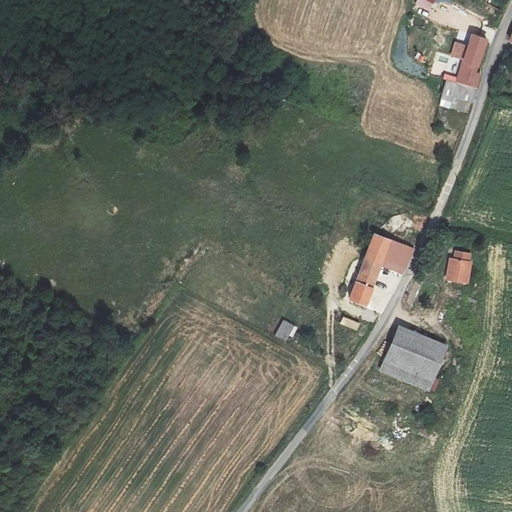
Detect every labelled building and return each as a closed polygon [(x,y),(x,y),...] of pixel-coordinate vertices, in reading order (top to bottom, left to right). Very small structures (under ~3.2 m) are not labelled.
[(417,0),(416,4),(429,11),(434,0),(417,0)] [(457,84),(476,90),(480,75),(476,73),(488,41),(472,35),(468,48),(464,60),(457,84)] [(452,57),(464,60),(468,48),(456,44),(452,57)] [(447,81),(440,105),(451,108),(455,97),(472,102),(476,90),(457,84),(447,81)] [(402,273),(413,250),(374,234),(356,282),(348,300),(366,307),(382,265),(402,273)] [(470,253),(456,250),(455,258),(451,257),(447,280),(468,283),(471,261),(469,260),(470,253)] [(339,325),(357,331),(360,323),(343,317),(339,325)] [(295,325),(283,320),(277,334),(288,339),(295,325)] [(358,337),(365,340),(369,327),(362,325),(358,337)] [(400,327),(381,371),(427,391),(428,388),(433,377),(446,348),(400,327)] [(433,377),(428,388),(435,391),(440,380),(433,377)]
